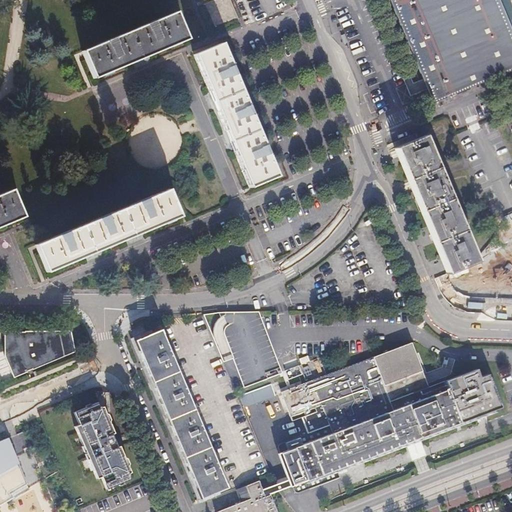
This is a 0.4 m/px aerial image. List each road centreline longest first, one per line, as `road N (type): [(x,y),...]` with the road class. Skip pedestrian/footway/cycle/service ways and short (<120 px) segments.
road 1 (residential): [(363,171),(342,219),(287,271),(195,301),(104,301)]
road 2 (residential): [(363,171),(385,196),(442,320),(511,330)]
road 3 (residential): [(363,171),(356,129),(303,0)]
road 4 (tertiary): [(511,450),(351,511)]
road 5 (residential): [(114,356),(179,511)]
road 6 (residential): [(0,404),(114,356)]
